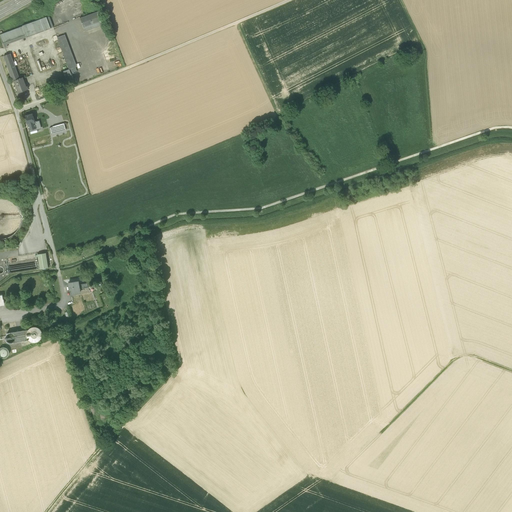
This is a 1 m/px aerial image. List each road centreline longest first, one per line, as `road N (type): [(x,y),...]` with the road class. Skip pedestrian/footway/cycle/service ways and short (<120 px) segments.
road 1 (track): [(286,0),(16,110)]
road 2 (residential): [(64,303),(0,67)]
